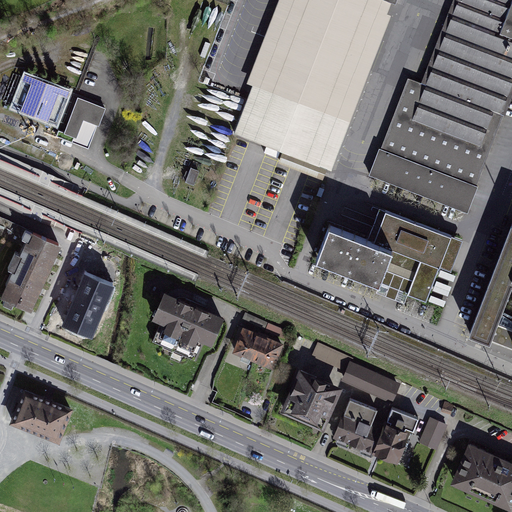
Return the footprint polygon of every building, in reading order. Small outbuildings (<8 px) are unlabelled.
[(281,0),(251,83),(256,85),(237,135),(330,170),(389,14),(387,14),(392,2),(396,4),(397,0),(281,0)] [(409,78),(371,178),(466,214),(511,94),(511,0),(455,0),(423,84),(409,78)] [(105,110),(77,99),(61,139),(90,150),(105,110)] [(314,259),(429,304),(455,238),(385,210),(373,240),(328,223),(314,259)] [(511,219),(469,335),(492,344),(511,291),(511,350),(511,353),(511,219)] [(30,229),(16,261),(49,275),(63,242),(30,229)] [(16,261),(3,293),(35,307),(49,275),(16,261)] [(113,280),(82,269),(62,325),(93,336),(113,280)] [(223,318),(164,292),(152,320),(163,325),(160,332),(194,347),(198,338),(212,344),(223,318)] [(237,351),(254,357),(263,335),(245,329),(237,351)] [(254,357),(272,364),(281,342),(263,335),(254,357)] [(312,356),(341,368),(346,356),(317,343),(312,356)] [(400,386),(350,363),(342,380),(392,403),(400,386)] [(336,387),(300,373),(286,410),(322,424),(336,387)] [(24,391),(12,423),(57,440),(69,407),(24,391)] [(343,406),(332,432),(407,462),(418,435),(343,406)] [(419,443),(437,450),(447,424),(429,416),(419,443)] [(511,460),(460,437),(444,474),(504,501),(511,483),(511,460)]
